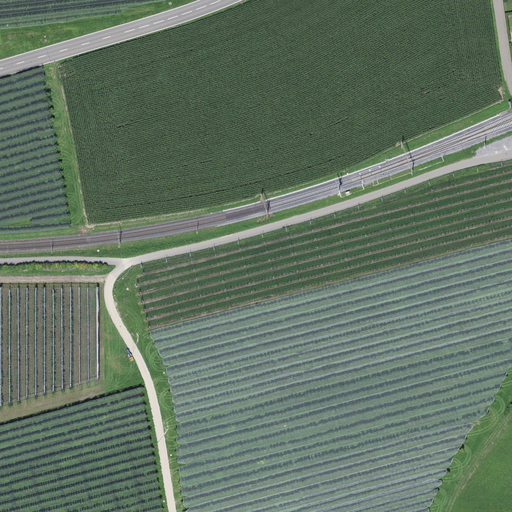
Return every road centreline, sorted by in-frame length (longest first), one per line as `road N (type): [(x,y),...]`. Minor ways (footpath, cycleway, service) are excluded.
road 1 (track): [(130,262),(282,225),(511,152)]
road 2 (track): [(130,262),(113,277),(108,299),(149,382),(173,511)]
road 3 (primary): [(0,69),(223,0)]
road 4 (track): [(0,261),(130,262)]
road 5 (track): [(448,511),(511,407)]
